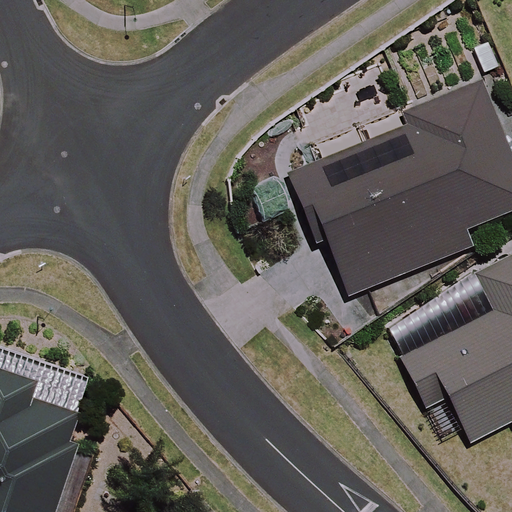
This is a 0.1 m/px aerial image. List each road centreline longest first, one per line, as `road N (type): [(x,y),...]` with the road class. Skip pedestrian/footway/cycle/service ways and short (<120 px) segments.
road 1 (residential): [(342,511),(240,410),(156,300),(80,156)]
road 2 (residential): [(294,0),(80,156)]
road 3 (residential): [(80,156),(0,0)]
